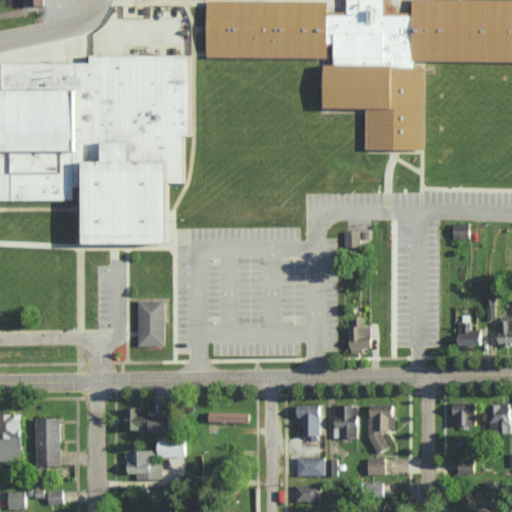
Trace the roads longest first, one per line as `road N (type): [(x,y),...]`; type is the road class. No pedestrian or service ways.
road 1 (residential): [(511,373),(0,378)]
road 2 (residential): [(98,511),(97,376),(110,301)]
road 3 (residential): [(429,511),(429,375)]
road 4 (residential): [(272,511),(272,379)]
